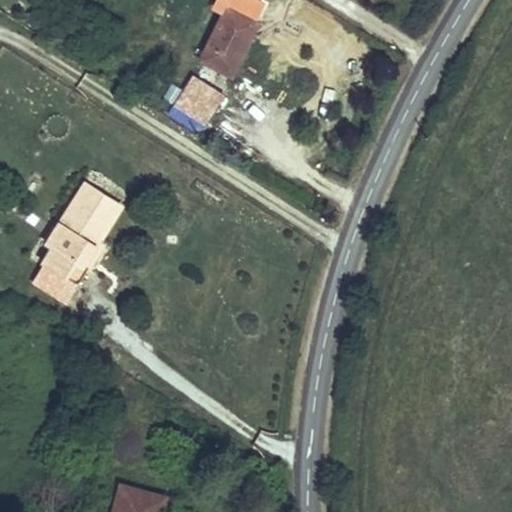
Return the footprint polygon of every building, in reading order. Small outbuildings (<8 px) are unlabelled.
[(238,3),(207,53),(237,71),(268,21),(238,3)] [(181,96),(206,111),(215,96),(190,82),(181,96)] [(48,133),(66,136),(69,117),(51,114),(48,133)] [(47,206),(38,222),(71,243),(81,226),(76,223),(112,163),(75,141),(39,201),(47,206)] [(127,470),(115,511),(164,511),(173,483),(127,470)]
